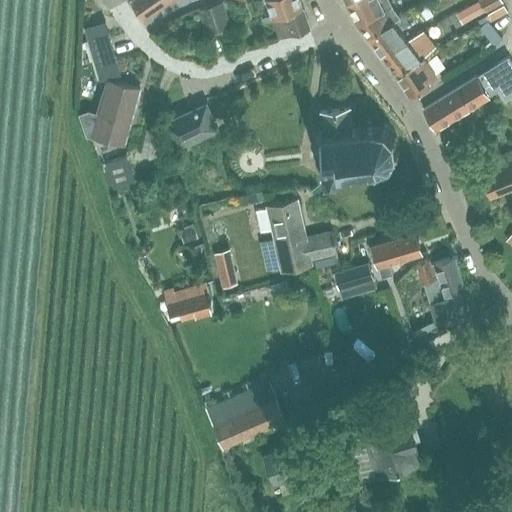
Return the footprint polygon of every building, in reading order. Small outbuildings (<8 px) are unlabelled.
[(131,0),(144,18),(170,0),(131,0)] [(303,7),(300,0),(266,0),(271,13),(262,16),(263,18),(303,7)] [(400,16),(391,6),(388,0),(348,0),(345,2),(356,22),(366,36),(393,20),(396,19),(400,16)] [(501,0),(479,0),(485,10),(502,0),(501,0)] [(231,25),(223,1),(199,8),(207,33),(231,25)] [(427,2),(420,7),(427,18),(434,13),(427,2)] [(310,27),(303,7),(263,18),(264,21),(272,17),(279,36),(310,27)] [(396,19),(393,20),(366,36),(380,54),(422,30),(406,39),(400,31),(410,24),(405,18),(409,16),(407,13),(396,19)] [(488,19),(480,26),(489,37),(494,43),(503,36),(488,19)] [(435,46),(422,30),(380,54),(394,72),(427,53),(435,46)] [(88,37),(101,78),(121,72),(109,31),(88,37)] [(427,53),(394,72),(410,95),(436,79),(433,74),(436,73),(427,59),(431,57),(428,53),(427,53)] [(511,59),(509,54),(424,108),(435,128),(498,87),(504,96),(511,91),(511,59)] [(104,113),(99,135),(125,142),(139,86),(113,79),(105,81),(97,111),(104,113)] [(212,118),(206,103),(166,121),(177,145),(216,128),(214,123),(218,122),(216,116),(212,118)] [(369,126),(356,128),(356,122),(353,123),(350,106),(321,109),(323,127),(319,128),(320,132),(314,133),(315,135),(320,135),(325,172),(320,173),(320,175),(325,175),(326,180),(330,179),(329,174),(342,172),(343,177),(347,177),(346,172),(358,170),(359,175),(363,175),(363,169),(375,168),(375,173),(379,173),(378,167),(386,164),(390,167),(394,164),(389,160),(393,152),(400,153),(400,149),(394,149),(393,139),(398,136),(396,133),(391,136),(385,129),(387,124),(385,122),(382,127),(372,126),(371,116),(368,116),(369,126)] [(135,179),(127,156),(127,154),(106,161),(114,186),(135,179)] [(491,196),(511,188),(511,162),(482,174),(491,196)] [(263,189),(238,195),(240,204),(265,198),(263,189)] [(267,205),(257,207),(262,229),(272,227),(281,268),(312,261),(311,256),(337,250),(332,229),(306,235),(297,196),(266,203),(267,205)] [(194,225),(182,228),(185,240),(197,237),(194,225)] [(421,250),(414,229),(371,243),(381,275),(393,271),(388,260),(421,250)] [(203,241),(195,244),(198,253),(206,251),(203,241)] [(229,247),(216,249),(223,284),(236,281),(229,247)] [(429,301),(435,320),(423,325),(429,338),(447,329),(444,318),(464,311),(458,292),(466,290),(454,254),(431,262),(429,257),(416,261),(422,280),(430,278),(437,298),(429,301)] [(369,260),(334,270),(339,287),(374,277),(369,260)] [(265,273),(268,285),(281,281),(277,269),(265,273)] [(212,309),(206,280),(165,292),(173,319),(212,309)] [(280,391),(299,385),(295,371),(316,365),(310,345),(270,357),(280,391)] [(269,377),(208,404),(214,420),(226,446),(287,419),(276,393),(269,377)] [(403,408),(399,396),(381,402),(385,414),(363,421),(369,441),(360,444),(368,469),(377,467),(377,469),(420,455),(413,432),(417,430),(412,413),(407,414),(405,408),(403,408)] [(308,469),(299,441),(264,453),(272,480),(308,469)]
